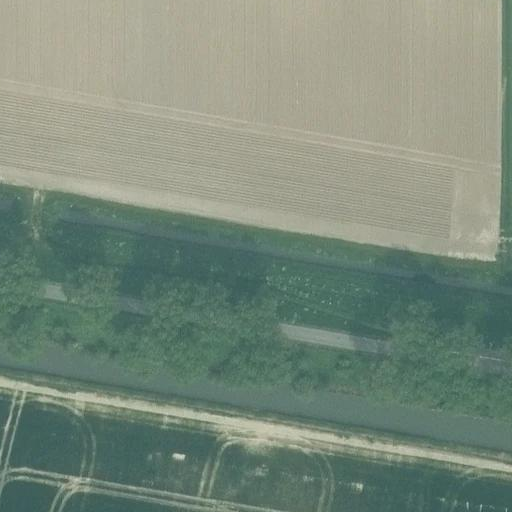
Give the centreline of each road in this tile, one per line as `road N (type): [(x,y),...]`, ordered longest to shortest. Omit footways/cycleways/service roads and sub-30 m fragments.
road 1 (unclassified): [(0,281),(511,366)]
road 2 (track): [(471,361),(433,341),(0,245)]
